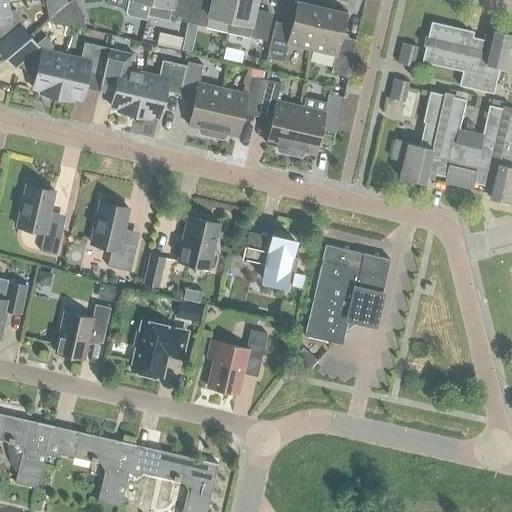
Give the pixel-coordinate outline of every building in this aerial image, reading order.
[(0,0),(0,52),(4,57),(28,36),(19,25),(24,21),(14,10),(8,11),(5,0),(0,0)] [(106,0),(105,4),(125,9),(124,12),(127,16),(145,20),(149,3),(149,0),(106,0)] [(168,18),(186,23),(191,0),(149,0),(149,3),(171,8),(168,18)] [(191,0),(186,23),(226,32),(233,0),(209,0),(207,2),(198,0),(191,0)] [(233,0),(226,32),(266,41),(271,17),(253,13),(256,0),(233,0)] [(287,44),(311,49),(322,2),(314,0),(309,0),(305,4),(294,1),(293,3),(296,4),(289,35),(272,31),(265,58),(283,62),(287,44)] [(322,2),(311,49),(334,55),(329,77),(346,81),(353,50),(337,46),(344,15),(346,15),(347,14),(335,11),(333,4),(322,2)] [(421,62),(461,71),(458,85),(492,93),(498,67),(508,70),(508,71),(511,71),(511,35),(493,31),(490,42),(471,37),(473,32),(430,22),(421,62)] [(39,93),(55,97),(65,55),(50,52),(52,45),(45,36),(35,44),(28,36),(4,57),(13,68),(19,64),(28,75),(34,77),(32,89),(40,91),(39,93)] [(182,38),(174,37),(172,48),(179,50),(182,38)] [(86,74),(101,77),(108,48),(83,42),(79,59),(65,55),(55,97),(72,100),(72,98),(80,100),(86,74)] [(412,67),(417,48),(401,44),(396,63),(412,67)] [(132,54),(108,48),(101,77),(98,92),(112,95),(110,107),(117,108),(117,111),(133,114),(143,73),(128,70),(132,54)] [(179,95),(180,89),(186,66),(161,60),(157,77),(143,73),(133,114),(150,118),(150,116),(158,118),(164,92),(179,95)] [(199,134),(211,137),(221,89),(198,83),(202,65),(187,62),(186,66),(180,89),(195,92),(188,124),(187,123),(187,125),(197,127),(199,134)] [(244,103),(258,107),(265,80),(249,76),(245,94),(221,89),(211,137),(222,139),(227,134),(237,136),(238,135),(236,135),(244,103)] [(404,103),(408,83),(392,79),(388,99),(404,103)] [(277,152),(288,155),(299,107),(276,101),(280,83),(265,80),(258,107),(274,110),(266,141),(265,141),(264,143),(275,145),(277,152)] [(511,203),(511,167),(509,167),(511,156),(511,110),(488,105),(481,134),(458,129),(465,100),(429,92),(422,122),(424,122),(418,146),(408,144),(408,143),(394,140),(390,158),(402,161),(398,177),(423,183),(426,172),(445,176),(444,182),(471,188),(472,183),(491,187),(489,198),(511,203)] [(299,107),(288,155),(299,157),(305,152),(315,154),(316,153),(314,152),(321,121),(336,125),(342,97),(327,94),(325,102),(304,97),(302,107),(299,107)] [(31,186),(26,185),(16,227),(43,233),(39,251),(55,255),(63,224),(47,220),(54,191),(48,190),(49,187),(41,183),(32,183),(31,186)] [(110,248),(106,267),(129,272),(136,241),(121,237),(127,208),(122,207),(123,204),(115,200),(106,200),(105,203),(99,202),(90,244),(110,248)] [(177,261),(208,268),(211,255),(214,256),(218,248),(218,238),(215,238),(218,224),(187,217),(177,261)] [(261,280),(284,285),(288,270),(294,272),(297,258),(291,256),(294,242),(271,236),(267,252),(244,246),(241,259),(264,264),(261,280)] [(303,336),(341,345),(347,319),(374,326),(389,259),(325,244),(303,336)] [(149,253),(142,283),(158,287),(165,257),(149,253)] [(49,287),(51,274),(39,271),(36,284),(49,287)] [(301,289),(304,276),(293,274),(291,286),(301,289)] [(26,286),(8,282),(4,300),(0,298),(0,336),(6,311),(19,314),(26,286)] [(431,286),(424,284),(422,292),(430,294),(431,286)] [(105,285),(102,300),(112,303),(116,288),(105,285)] [(180,302),(176,317),(196,322),(200,306),(180,302)] [(54,353),(83,359),(89,332),(103,335),(109,308),(94,305),(91,318),(63,312),(54,353)] [(136,347),(131,370),(160,377),(165,354),(180,357),(185,333),(171,329),(171,328),(142,321),(140,332),(137,332),(133,346),(136,347)] [(207,388),(236,394),(241,373),(256,377),(266,334),(250,330),(245,349),(210,340),(206,358),(214,360),(207,388)] [(305,374),(313,364),(299,351),(290,361),(305,374)] [(0,418),(0,440),(6,442),(7,453),(10,464),(16,473),(14,483),(37,488),(45,455),(51,430),(52,426),(36,422),(35,426),(0,418)] [(51,430),(45,455),(55,457),(59,454),(64,432),(51,430)] [(77,436),(64,432),(59,454),(72,457),(77,436)] [(127,473),(133,449),(134,445),(119,441),(118,445),(77,436),(72,457),(95,462),(96,458),(103,460),(108,469),(103,489),(99,492),(97,502),(120,507),(127,473)] [(127,473),(137,476),(141,473),(146,451),(133,449),(127,473)] [(160,455),(146,451),(141,473),(155,476),(160,455)] [(160,455),(155,476),(177,481),(178,477),(185,479),(191,488),(186,508),(181,511),(205,511),(216,465),(217,465),(217,464),(201,460),(200,464),(160,455)]
